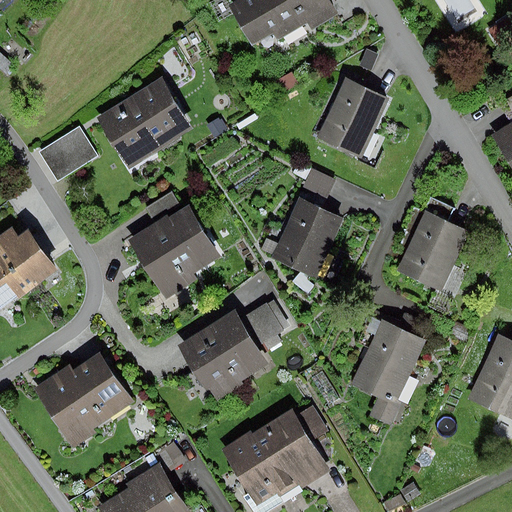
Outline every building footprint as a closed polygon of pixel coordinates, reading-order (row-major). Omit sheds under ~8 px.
[(337,0),(249,0),(236,7),(258,45),(279,33),(284,41),(312,24),(317,32),(346,15),(337,0)] [(0,48),(0,67),(8,76),(18,67),(0,48)] [(382,55),(369,50),(362,66),(375,71),(382,55)] [(295,73),(272,84),(278,96),(301,85),(295,73)] [(391,97),(349,78),(321,139),(364,158),(391,97)] [(166,84),(102,121),(133,173),(197,136),(166,84)] [(511,96),(503,103),(511,117),(511,96)] [(223,118),(209,126),(216,137),(229,129),(223,118)] [(511,125),(496,136),(511,160),(511,125)] [(85,133),(45,157),(61,184),(101,160),(85,133)] [(300,162),(295,173),(308,180),(313,169),(300,162)] [(175,192),(148,208),(156,222),(184,205),(175,192)] [(349,222),(301,200),(274,258),(322,280),(349,222)] [(196,208),(138,241),(171,298),(229,265),(196,208)] [(473,233),(429,215),(405,275),(449,293),(473,233)] [(19,229),(0,242),(0,292),(14,283),(24,297),(64,269),(36,230),(25,238),(19,229)] [(270,303),(245,317),(262,346),(287,332),(270,303)] [(243,313),(186,345),(217,402),(275,370),(262,346),(245,317),(243,313)] [(374,351),(387,323),(371,316),(358,343),(374,351)] [(428,341),(387,323),(374,351),(359,385),(383,396),(376,413),(393,420),(428,341)] [(511,342),(501,338),(473,401),(511,418),(511,342)] [(107,352),(43,392),(75,443),(139,404),(107,352)] [(298,405),(224,448),(260,509),(303,484),(305,488),(336,470),(298,405)] [(316,406),(305,413),(320,437),(331,430),(316,406)] [(177,443),(160,454),(172,473),(189,462),(177,443)] [(134,488),(102,508),(104,511),(193,511),(165,465),(132,485),(134,488)]
